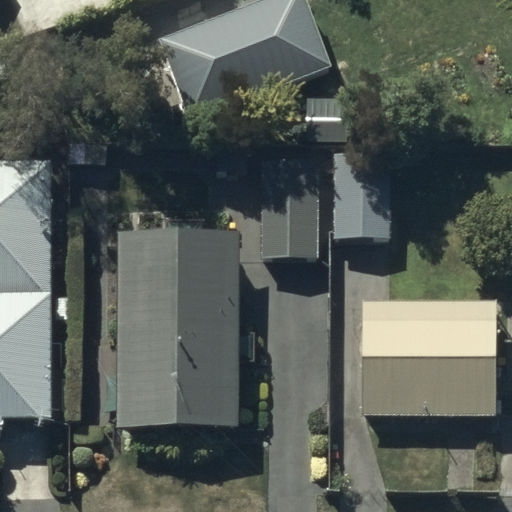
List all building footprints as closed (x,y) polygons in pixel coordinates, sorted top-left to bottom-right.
[(106,0),(111,11),(144,0),(106,0)] [(302,6),(160,53),(190,135),(329,88),(302,6)] [(391,167),(334,167),(333,253),(391,253),(391,167)] [(0,311),(51,312),(52,178),(0,177),(0,311)] [(320,179),(262,177),(258,271),(317,273),(320,179)] [(241,256),(116,255),(114,443),(238,445),(241,256)] [(51,312),(0,311),(0,449),(2,450),(2,441),(50,441),(51,312)] [(496,313),(362,311),(361,429),(495,430),(496,313)]
